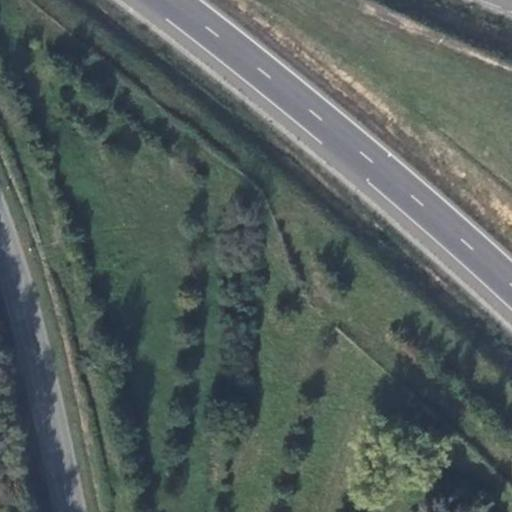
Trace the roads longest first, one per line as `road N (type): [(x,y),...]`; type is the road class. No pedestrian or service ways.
road 1 (trunk): [(170,0),(511,282)]
road 2 (tertiary): [(0,243),(68,511)]
